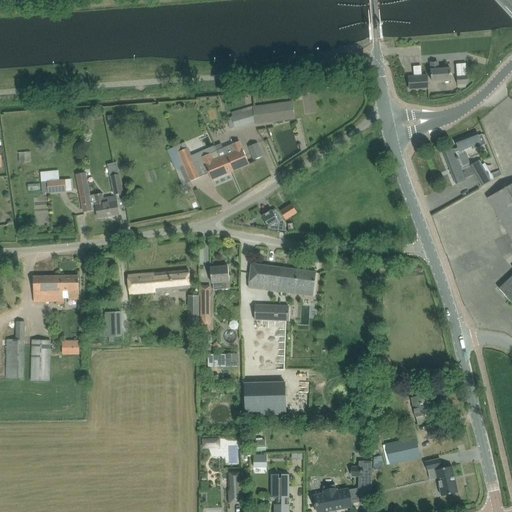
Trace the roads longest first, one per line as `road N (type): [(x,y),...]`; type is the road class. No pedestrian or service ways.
road 1 (unclassified): [(427,246),(312,249),(204,226)]
road 2 (unclassified): [(204,226),(384,111)]
road 3 (unclassified): [(0,250),(204,226)]
road 4 (unclassified): [(497,511),(457,342)]
